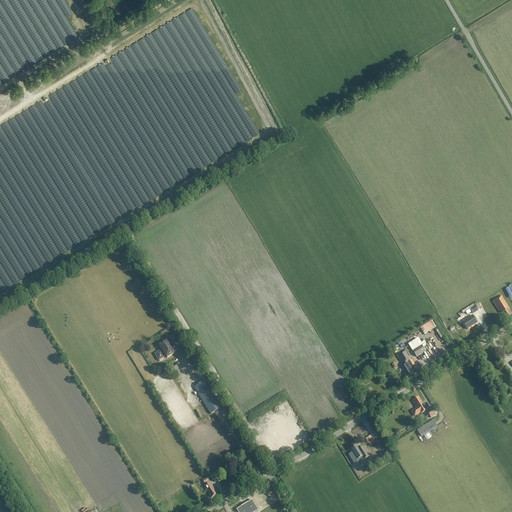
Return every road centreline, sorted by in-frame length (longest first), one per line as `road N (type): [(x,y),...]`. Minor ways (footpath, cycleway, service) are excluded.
road 1 (tertiary): [(271,474),(511,325)]
road 2 (track): [(273,473),(127,236)]
road 3 (unclassified): [(511,112),(446,0)]
